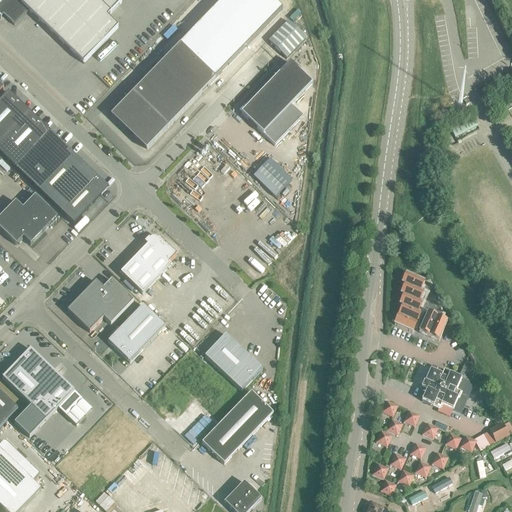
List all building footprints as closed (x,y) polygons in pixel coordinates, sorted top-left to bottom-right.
[(28,12),(83,65),(84,65),(83,64),(118,29),(107,19),(121,4),(117,0),(0,0),(0,19),(0,20),(1,19),(0,19),(3,16),(14,27),(28,12)] [(224,0),(180,45),(215,79),(282,10),(271,0),(224,0)] [(287,24),(268,43),(286,60),(305,41),(287,24)] [(180,45),(112,116),(147,150),(215,79),(180,45)] [(290,64),(241,115),(263,136),(312,86),(290,64)] [(9,95),(0,103),(0,155),(73,226),(108,190),(9,95)] [(453,104),(448,107),(453,116),(458,113),(453,104)] [(471,118),(449,130),(454,139),(476,127),(471,118)] [(270,161),(253,178),(275,199),(292,182),(270,161)] [(0,218),(0,231),(16,247),(23,240),(30,247),(57,219),(35,197),(22,210),(15,203),(0,218)] [(158,240),(158,241),(156,240),(154,240),(153,240),(151,240),(149,241),(149,240),(148,240),(144,245),(147,247),(120,275),(142,296),(170,267),(168,265),(177,257),(159,239),(158,240)] [(402,307),(394,326),(412,334),(421,314),(418,313),(422,303),(419,302),(423,292),(421,291),(424,282),(406,274),(401,285),(404,286),(400,295),(403,297),(399,306),(402,307)] [(67,313),(89,334),(103,320),(110,327),(133,303),(111,282),(103,290),(95,283),(67,313)] [(164,330),(141,308),(106,345),(128,366),(164,330)] [(427,315),(418,334),(438,343),(447,324),(427,315)] [(225,337),(205,359),(241,393),(262,371),(225,337)] [(30,351),(2,380),(28,404),(31,408),(15,425),(29,439),(46,422),(57,410),(76,427),(80,423),(70,414),(76,408),(83,401),(74,393),(30,351)] [(426,391),(421,402),(438,410),(437,412),(449,418),(452,411),(461,415),(465,405),(474,386),(469,384),(474,373),(463,368),(458,379),(432,367),(422,389),(426,391)] [(0,419),(5,424),(7,422),(18,411),(0,393),(0,419)] [(202,445),(224,466),(273,415),(251,394),(202,445)] [(381,414),(392,419),(397,408),(386,403),(381,414)] [(403,424),(414,429),(417,422),(419,418),(407,413),(403,424)] [(386,432),(397,437),(401,426),(391,421),(386,432)] [(421,437),(432,442),(437,431),(426,426),(421,437)] [(490,433),(496,444),(508,438),(502,426),(497,429),(490,433)] [(375,444),(386,449),(391,438),(380,433),(375,444)] [(490,433),(483,436),(489,448),(496,444),(490,433)] [(444,447),(455,452),(460,441),(449,436),(444,447)] [(460,449),(471,455),(476,444),(465,439),(460,449)] [(506,444),(490,453),(493,460),(494,459),(495,460),(499,458),(498,457),(510,451),(506,444)] [(409,457),(420,461),(425,450),(414,445),(409,457)] [(0,452),(0,507),(4,511),(21,511),(41,492),(0,452)] [(431,466),(442,471),(447,460),(436,455),(431,466)] [(389,467),(400,472),(405,461),(394,456),(389,467)] [(482,458),(475,459),(478,477),(485,476),(484,470),(488,469),(488,467),(483,468),(482,458)] [(511,460),(501,467),(504,472),(511,468),(511,460)] [(414,474),(425,479),(430,468),(419,464),(414,474)] [(372,477),(383,482),(388,471),(377,466),(372,477)] [(397,484),(408,488),(413,477),(402,472),(397,484)] [(445,475),(442,492),(449,493),(450,482),(453,482),(454,478),(451,477),(451,476),(445,475)] [(379,494),(390,499),(395,488),(384,483),(379,494)] [(224,504),(232,511),(250,511),(261,500),(244,484),(224,504)] [(428,486),(426,505),(432,506),(433,495),(436,495),(437,490),(434,490),(434,487),(428,486)] [(503,489),(487,500),(491,505),(507,495),(503,489)] [(481,496),(474,494),(468,511),(476,511),(478,507),(482,508),(484,501),(480,500),(481,496)]
